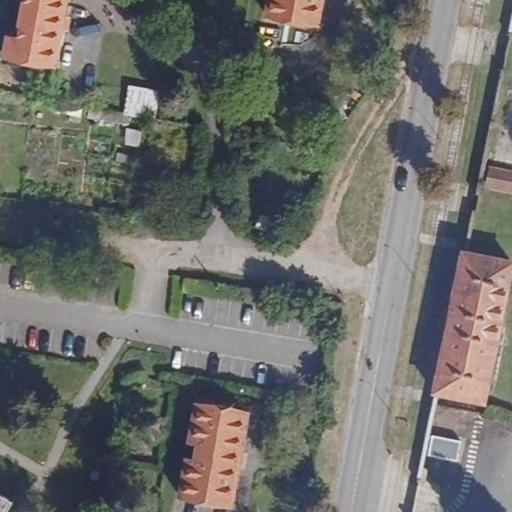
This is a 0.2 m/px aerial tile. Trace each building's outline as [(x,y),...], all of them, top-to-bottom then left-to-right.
[(55,66),(66,0),(24,0),(17,39),(7,37),(4,57),(55,66)] [(318,24),(322,0),(269,0),(267,15),(318,24)] [(131,84),(126,113),(156,119),(162,90),(131,84)] [(511,193),(511,90),(509,90),(488,189),(511,193)] [(484,403),(511,265),(511,262),(464,253),(438,394),(484,403)] [(146,378),(140,367),(125,374),(130,386),(146,378)] [(231,506),(247,414),(196,404),(189,441),(198,443),(195,460),(186,459),(180,496),(231,506)] [(457,461),(461,441),(432,435),(428,455),(457,461)] [(0,511),(8,511),(15,501),(0,492),(0,511)]
